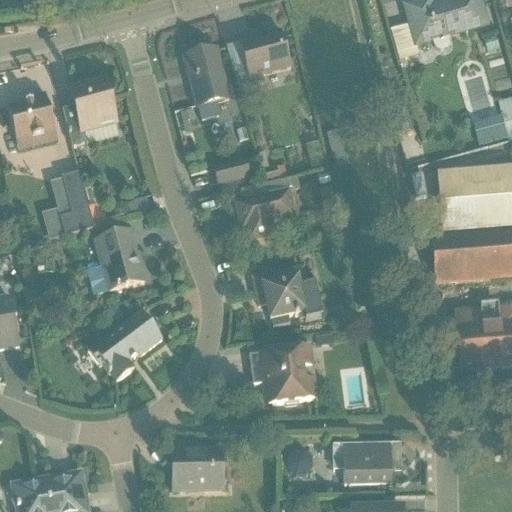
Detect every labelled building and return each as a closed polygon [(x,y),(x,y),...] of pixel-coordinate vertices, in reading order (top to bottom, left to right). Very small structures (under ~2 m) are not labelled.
[(410,51),(483,29),(474,0),(444,0),(430,4),(429,0),(418,0),(397,6),(410,51)] [(243,85),(286,72),(275,36),(232,49),(243,85)] [(495,40),(497,58),(511,56),(511,50),(510,38),(495,40)] [(193,114),(229,104),(215,49),(179,58),(193,114)] [(75,139),(112,129),(99,82),(62,92),(75,139)] [(15,156),(55,146),(44,100),(4,110),(15,156)] [(511,117),(511,120),(485,127),(491,150),(511,145),(511,102),(509,104),(511,117)] [(511,193),(509,161),(443,167),(452,275),(511,269),(511,193)] [(51,210),(59,240),(94,231),(76,162),(60,166),(70,205),(51,210)] [(248,172),(228,177),(232,190),(251,185),(248,172)] [(292,222),(286,194),(227,207),(237,249),(272,242),(269,228),(292,222)] [(107,297),(145,286),(130,233),(91,244),(107,297)] [(264,330),(318,320),(311,279),(256,289),(264,330)] [(0,352),(15,349),(6,300),(0,300),(0,352)] [(52,304),(40,303),(39,318),(52,318),(52,304)] [(359,303),(338,308),(341,322),(362,317),(359,303)] [(157,344),(136,314),(80,354),(107,392),(131,375),(125,367),(157,344)] [(453,379),(511,374),(511,333),(450,337),(453,379)] [(263,416),(317,409),(309,351),(255,358),(263,416)] [(339,491),(387,489),(385,445),(337,446),(339,491)] [(165,496),(220,497),(221,454),(166,453),(165,496)] [(11,511),(85,511),(79,475),(8,487),(11,511)]
